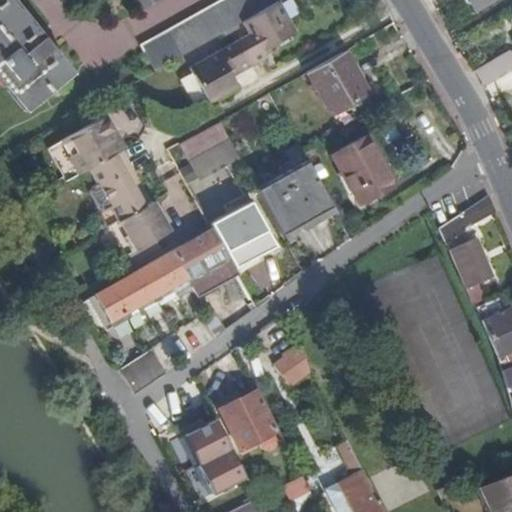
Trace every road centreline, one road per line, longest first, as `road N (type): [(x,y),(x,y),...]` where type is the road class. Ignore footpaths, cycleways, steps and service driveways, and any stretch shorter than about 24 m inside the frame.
road 1 (residential): [(492,155),(129,414)]
road 2 (tertiary): [(492,155),(403,0)]
